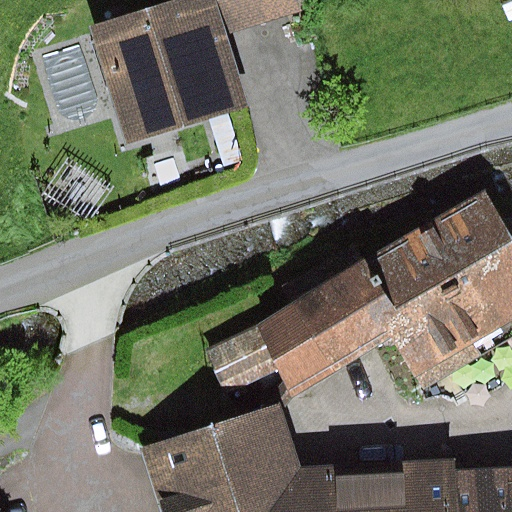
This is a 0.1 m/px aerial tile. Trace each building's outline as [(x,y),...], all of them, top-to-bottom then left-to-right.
[(210,0),(177,0),(90,26),(125,143),(244,107),(222,37),(210,0)] [(210,0),(222,37),(303,12),(299,0),(210,0)] [(511,236),(487,194),(364,264),(401,328),(428,375),(504,331),(511,344),(511,236)] [(401,328),(364,264),(355,248),(281,288),(292,306),(261,326),(208,348),(225,394),(278,370),(290,400),(401,328)] [(277,409),(143,452),(162,511),(511,511),(511,468),(455,471),(454,460),(295,468),(277,409)]
